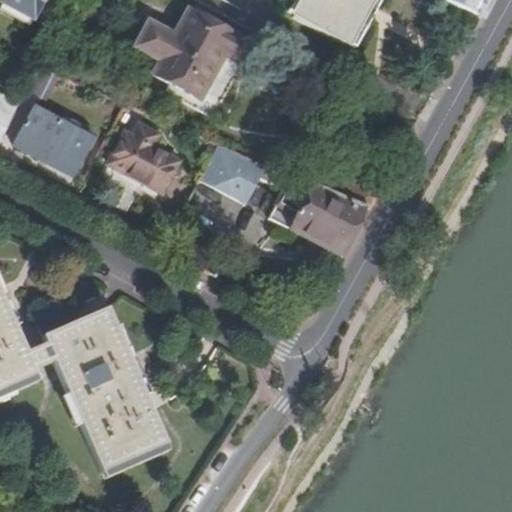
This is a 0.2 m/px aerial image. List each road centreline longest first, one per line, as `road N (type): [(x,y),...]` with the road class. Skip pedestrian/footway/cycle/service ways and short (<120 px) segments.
road 1 (residential): [(308,363),(511,3)]
road 2 (residential): [(308,363),(0,200)]
road 3 (residential): [(205,511),(308,363)]
